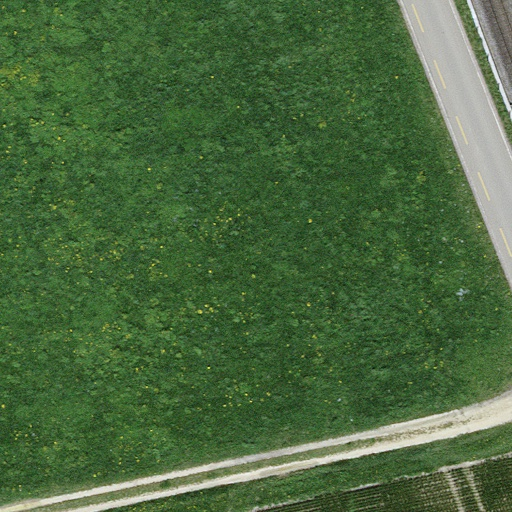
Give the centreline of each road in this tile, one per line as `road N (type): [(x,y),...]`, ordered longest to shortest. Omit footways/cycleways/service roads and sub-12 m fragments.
road 1 (track): [(35,511),(511,406)]
road 2 (unclassified): [(511,245),(416,0)]
